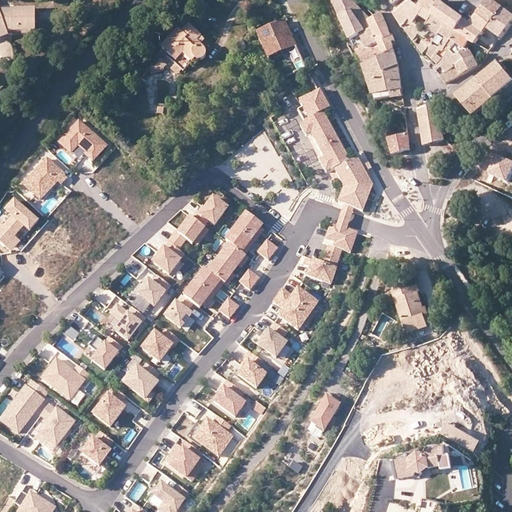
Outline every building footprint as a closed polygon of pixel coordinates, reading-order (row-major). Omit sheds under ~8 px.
[(333,0),(341,17),(351,11),(359,7),(352,0),(333,0)] [(432,14),(419,5),(418,6),(410,0),(408,0),(392,13),(403,27),(409,20),(414,23),(420,15),(428,21),(432,14)] [(421,0),(419,5),(432,14),(438,4),(435,0),(421,0)] [(493,0),(488,0),(477,14),(491,25),(504,8),(493,0)] [(438,4),(432,14),(446,24),(457,32),(465,19),(439,1),(438,4)] [(360,26),(349,33),(352,41),(362,36),(373,29),(370,21),(372,20),(359,7),(351,11),(360,26)] [(501,38),(511,24),(511,14),(504,8),(491,25),(490,24),(487,28),(488,28),(501,38)] [(0,32),(6,30),(8,29),(35,30),(35,9),(0,9),(0,32)] [(360,26),(351,11),(341,17),(349,33),(360,26)] [(370,21),(373,29),(384,56),(395,51),(394,46),(397,45),(396,41),(393,35),(392,35),(383,13),(372,20),(370,21)] [(446,24),(432,14),(428,21),(422,29),(418,34),(433,43),(446,24)] [(470,23),(465,19),(457,32),(470,39),(469,41),(476,44),(488,28),(487,28),(490,24),(477,14),(470,23)] [(409,20),(403,27),(413,41),(418,34),(422,29),(414,23),(409,20)] [(258,34),(279,80),(305,68),(284,23),(258,34)] [(457,32),(446,24),(433,43),(429,48),(425,52),(438,65),(452,53),(457,45),(451,42),(457,32)] [(206,42),(188,26),(181,33),(179,31),(162,48),(177,62),(176,64),(183,70),(184,71),(190,66),(195,60),(197,61),(198,61),(200,62),(201,61),(202,61),(204,60),(205,58),(206,57),(207,56),(207,54),(207,53),(206,51),(205,50),(204,48),(201,47),(206,42)] [(370,53),(361,57),(365,66),(380,59),(380,58),(384,56),(373,29),(362,36),(370,53)] [(470,39),(457,32),(451,42),(457,45),(452,53),(438,65),(434,68),(442,76),(464,61),(474,56),(467,44),(469,41),(470,39)] [(425,42),(418,47),(423,55),(425,52),(429,48),(425,42)] [(339,45),(331,49),(335,57),(343,54),(339,45)] [(361,57),(370,53),(368,48),(358,53),(361,57)] [(400,66),(395,51),(384,56),(380,58),(380,59),(385,73),(400,66)] [(446,84),(479,65),(474,56),(464,61),(442,76),(440,77),(446,84)] [(167,65),(162,59),(151,68),(151,74),(164,70),(165,67),(167,65)] [(380,59),(365,66),(373,91),(375,96),(403,90),(400,66),(385,73),(380,59)] [(511,77),(499,62),(463,91),(457,97),(474,116),(511,83),(511,77)] [(183,70),(176,64),(171,69),(179,75),(183,70)] [(320,90),(299,102),(302,108),(309,120),(304,123),(305,124),(310,134),(324,159),(330,170),(336,180),(339,178),(344,188),(339,203),(344,205),(354,208),(363,211),(372,185),(357,157),(350,161),(323,112),(330,108),(320,90)] [(404,96),(403,90),(375,96),(376,101),(404,96)] [(444,98),(436,103),(440,109),(448,105),(444,98)] [(440,109),(436,103),(418,109),(425,146),(445,140),(440,109)] [(309,120),(302,108),(297,111),(304,123),(309,120)] [(106,147),(79,122),(60,143),(71,153),(78,145),(87,153),(86,155),(89,158),(93,161),(106,147)] [(310,134),(305,124),(300,127),(305,137),(310,134)] [(511,131),(496,144),(511,151),(511,159),(511,160),(511,131)] [(411,150),(409,134),(389,139),(394,155),(411,150)] [(67,177),(47,159),(24,184),(40,199),(58,181),(61,184),(63,181),(67,177)] [(330,170),(324,159),(319,162),(325,173),(330,170)] [(198,212),(193,219),(204,227),(208,220),(215,225),(228,208),(214,198),(209,204),(201,214),(198,212)] [(0,243),(5,248),(15,237),(20,232),(24,227),(30,232),(38,222),(14,201),(5,212),(12,217),(3,227),(0,225),(0,243)] [(354,208),(344,205),(341,216),(337,225),(347,229),(350,219),(354,208)] [(261,227),(263,224),(247,212),(236,226),(252,238),(261,227)] [(193,219),(191,217),(185,225),(178,233),(187,240),(192,244),(205,227),(204,227),(193,219)] [(323,263),(336,267),(342,249),(351,252),(357,232),(347,229),(337,225),(331,223),(326,239),(336,243),(334,246),(329,245),(323,263)] [(245,248),(252,238),(236,226),(226,240),(230,243),(242,252),(245,248)] [(205,227),(192,244),(196,247),(209,230),(205,227)] [(252,238),(256,241),(264,230),(261,227),(252,238)] [(187,240),(178,233),(176,232),(173,235),(184,244),(187,240)] [(169,242),(179,250),(184,244),(173,235),(168,242),(169,242)] [(21,242),(15,237),(5,248),(11,253),(21,242)] [(256,241),(252,238),(245,248),(242,252),(245,255),(256,241)] [(278,248),(267,240),(262,246),(273,254),(278,248)] [(179,250),(169,242),(162,252),(154,263),(170,275),(181,260),(175,256),(180,250),(179,250)] [(243,258),(246,255),(245,255),(242,252),(230,243),(219,257),(235,269),(238,265),(243,258)] [(273,254),(262,246),(258,252),(269,260),(273,254)] [(249,258),(246,255),(243,258),(238,265),(242,268),(249,258)] [(232,273),(235,269),(219,257),(209,271),(221,280),(224,283),(225,283),(228,279),(232,273)] [(336,267),(323,263),(306,257),(304,264),(311,267),(310,271),(308,276),(331,283),(336,267)] [(221,280),(209,271),(205,268),(194,282),(210,294),(219,283),(221,280)] [(260,278),(249,269),(244,276),(255,284),(260,278)] [(225,283),(228,286),(236,275),(232,273),(228,279),(225,283)] [(170,285),(158,276),(153,283),(149,280),(141,289),(138,294),(154,306),(170,285)] [(255,284),(244,276),(239,282),(250,290),(255,284)] [(214,297),(224,283),(221,280),(219,283),(210,294),(214,297)] [(210,294),(194,282),(184,296),(193,303),(200,308),(202,305),(205,301),(210,294)] [(417,284),(393,292),(407,333),(429,327),(425,314),(424,314),(418,293),(420,293),(417,284)] [(242,301),(248,292),(240,286),(233,295),(242,301)] [(313,309),(317,302),(298,289),(295,292),(293,295),(282,288),(278,294),(308,316),(313,309)] [(188,311),(193,303),(184,296),(182,294),(165,316),(181,327),(187,319),(191,313),(188,311)] [(205,308),(214,297),(210,294),(205,301),(202,305),(205,308)] [(303,323),(308,316),(278,294),(273,301),(284,309),(282,312),(279,316),(298,329),(303,323)] [(239,306),(228,298),(224,304),(235,312),(239,306)] [(235,312),(224,304),(219,310),(230,318),(235,312)] [(117,305),(111,313),(122,321),(120,325),(115,330),(128,340),(146,317),(135,309),(130,315),(128,314),(117,305)] [(316,311),(313,309),(308,316),(311,318),(316,311)] [(311,318),(308,316),(303,323),(306,325),(311,318)] [(283,338),(287,332),(275,324),(271,329),(283,338)] [(174,347),(179,339),(166,329),(161,336),(155,332),(142,349),(160,362),(166,354),(172,345),(174,347)] [(286,342),(269,331),(265,337),(259,345),(276,357),(286,342)] [(105,343),(96,336),(93,341),(89,346),(99,353),(93,361),(105,370),(122,346),(110,337),(105,343)] [(263,361),(250,352),(245,359),(248,361),(244,368),(239,375),(256,387),(266,374),(258,368),(263,361)] [(74,372),(57,360),(51,368),(43,378),(70,399),(89,374),(79,366),(74,372)] [(143,371),(137,368),(125,384),(149,401),(154,394),(151,391),(154,387),(157,382),(154,380),(159,373),(148,364),(143,371)] [(48,392),(33,380),(28,386),(30,388),(27,391),(24,389),(3,417),(4,422),(10,426),(19,433),(44,398),(43,398),(48,392)] [(244,392),(228,380),(223,387),(224,388),(220,394),(214,402),(235,416),(245,403),(239,398),(244,392)] [(126,396),(114,387),(94,414),(110,427),(118,416),(125,407),(120,404),(126,396)] [(324,433),(340,408),(335,404),(336,402),(329,397),(312,425),(324,433)] [(266,408),(257,402),(252,408),(261,415),(266,408)] [(49,404),(41,415),(48,420),(39,432),(48,439),(57,445),(75,421),(57,408),(56,409),(49,404)] [(231,425),(219,416),(214,423),(207,419),(200,429),(194,438),(219,455),(232,436),(226,432),(231,425)] [(113,441),(102,432),(95,439),(94,438),(82,452),(99,465),(106,456),(111,450),(108,449),(113,441)] [(202,452),(186,441),(181,447),(178,445),(172,454),(166,462),(191,480),(203,462),(198,458),(202,452)] [(443,458),(449,457),(447,448),(429,450),(430,455),(394,460),(397,481),(415,478),(416,483),(422,485),(428,484),(433,480),(433,474),(445,472),(443,458)] [(452,457),(449,457),(443,458),(445,472),(454,471),(452,457)] [(174,492),(162,484),(158,489),(154,494),(164,502),(160,509),(163,511),(175,511),(189,492),(179,485),(174,492)] [(30,497),(24,493),(17,504),(24,508),(21,511),(53,511),(56,508),(49,503),(33,493),(30,497)]
